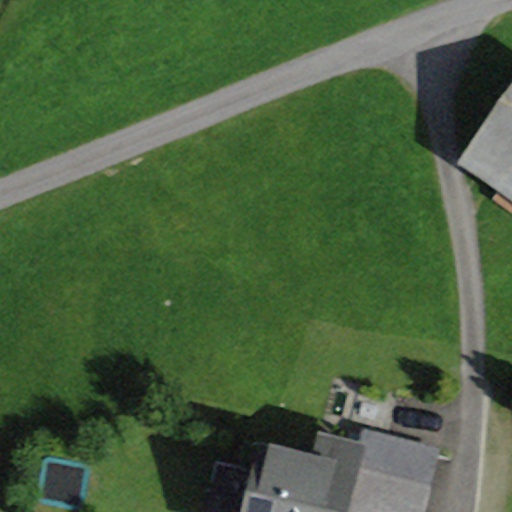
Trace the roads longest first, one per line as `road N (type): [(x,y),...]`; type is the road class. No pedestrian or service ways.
road 1 (track): [(0,192),(491,0)]
road 2 (track): [(424,26),(470,284),(470,454),(460,511)]
